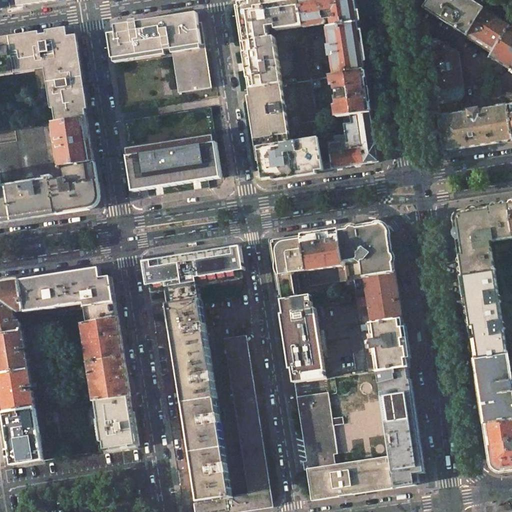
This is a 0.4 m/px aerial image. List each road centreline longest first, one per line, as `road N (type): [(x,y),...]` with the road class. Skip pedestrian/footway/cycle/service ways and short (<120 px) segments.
road 1 (residential): [(296,511),(251,223)]
road 2 (residential): [(167,511),(125,243)]
road 3 (residential): [(122,223),(87,9)]
road 4 (primary): [(251,223),(387,209),(427,272)]
road 5 (residential): [(247,203),(215,0)]
road 6 (secondary): [(387,0),(417,177)]
road 7 (primary): [(417,177),(247,203)]
road 8 (primary): [(125,243),(251,223)]
road 9 (primary): [(247,203),(122,223)]
road 10 (primary): [(0,262),(125,243)]
road 11 (primary): [(122,223),(0,242)]
road 12 (primary): [(440,391),(459,424),(467,463),(503,490)]
